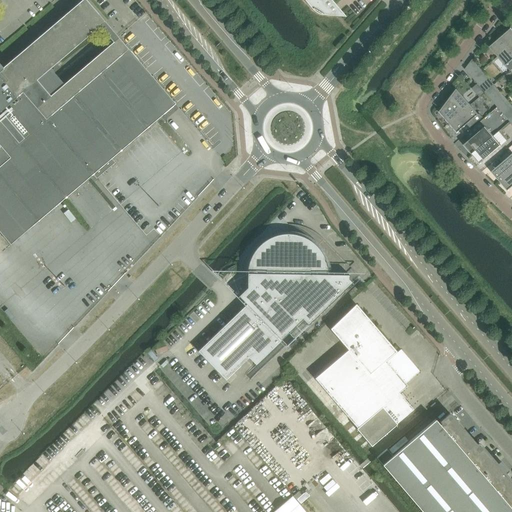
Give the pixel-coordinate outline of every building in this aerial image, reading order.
[(0,233),(10,245),(93,175),(96,179),(97,179),(115,163),(111,159),(175,104),(121,41),(118,38),(103,51),(63,84),(50,69),(90,35),(105,22),(86,0),(82,0),(70,11),(3,68),(0,64),(0,233)] [(305,0),(312,8),(313,8),(315,11),(318,13),(322,14),(333,15),(324,4),(328,0),(328,1),(329,0),(305,0)] [(498,57),(511,44),(511,30),(511,29),(490,47),(498,57)] [(511,60),(511,44),(498,57),(506,66),(511,60)] [(481,70),(472,60),(469,65),(477,74),(481,70)] [(477,74),(469,65),(465,70),(472,78),(477,74)] [(488,78),(481,70),(477,74),(483,82),(488,78)] [(483,82),(477,74),(472,78),(479,86),(483,82)] [(485,93),(494,85),(488,78),(483,82),(479,86),(485,93)] [(491,100),(501,92),(494,85),(485,93),(491,100)] [(449,124),(471,105),(457,89),(439,112),(449,124)] [(497,108),(507,99),(501,92),(491,100),(497,108)] [(504,115),(511,107),(511,105),(507,99),(497,108),(504,115)] [(457,133),(479,115),(471,105),(449,124),(457,133)] [(473,153),(493,136),(485,127),(465,144),(473,153)] [(480,164),(501,146),(493,136),(473,153),(476,157),(475,158),(480,164)] [(501,180),(511,170),(511,154),(493,171),(501,180)] [(508,191),(511,187),(511,170),(501,180),(504,184),(502,185),(508,191)] [(307,325),(352,283),(349,280),(349,275),(328,275),(328,269),(327,264),(325,258),(322,253),(319,249),(315,245),(310,241),(305,238),(300,236),(294,235),(289,234),(283,234),(277,235),(272,237),(267,239),(263,243),(258,246),(255,251),(252,256),(249,261),(248,266),(247,272),(247,275),(258,275),(258,277),(255,277),(255,292),(242,304),(243,304),(244,303),(246,305),(198,352),(225,380),(248,358),(256,365),(302,320),(307,325)] [(407,386),(385,361),(394,353),(396,352),(355,304),(330,329),(334,333),(348,350),(315,379),(357,429),(356,429),(371,447),(397,425),(396,424),(413,410),(399,393),(407,386)] [(511,511),(511,482),(479,443),(476,445),(449,414),(440,422),(441,423),(439,425),(435,420),(392,456),(386,450),(376,458),(421,511),(511,511)] [(306,511),(293,496),(274,511),(306,511)]
